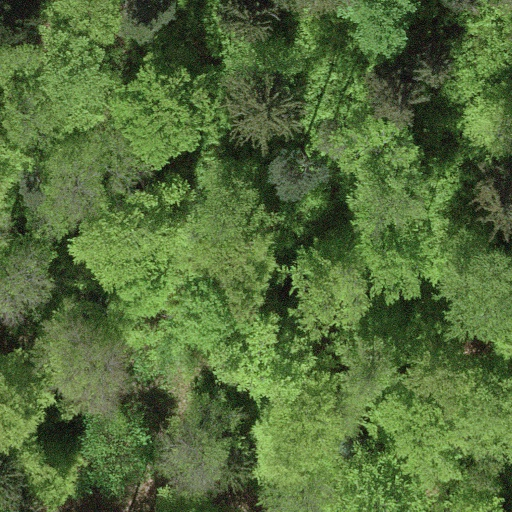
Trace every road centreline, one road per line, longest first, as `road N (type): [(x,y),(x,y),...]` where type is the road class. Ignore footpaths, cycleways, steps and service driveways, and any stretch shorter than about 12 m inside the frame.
road 1 (track): [(0,337),(116,356),(198,482)]
road 2 (track): [(198,482),(67,511)]
